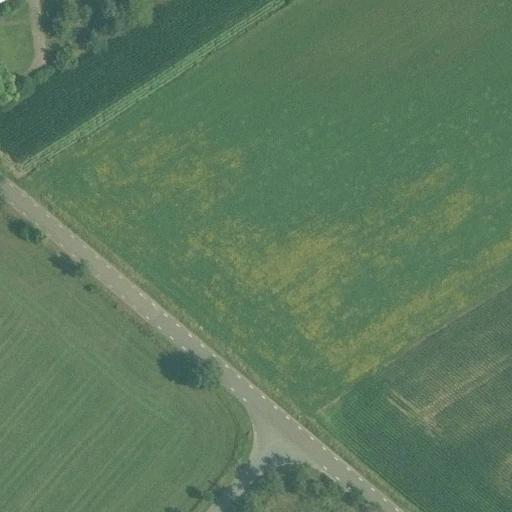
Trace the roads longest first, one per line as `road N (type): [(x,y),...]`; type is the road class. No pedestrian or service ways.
road 1 (unclassified): [(287,429),(0,187)]
road 2 (unclassified): [(385,511),(287,429)]
